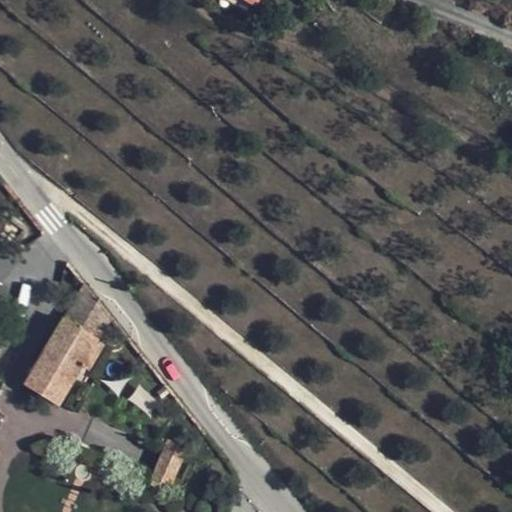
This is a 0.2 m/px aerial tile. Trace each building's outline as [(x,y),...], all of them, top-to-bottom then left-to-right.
[(0,214),(0,247),(5,251),(20,230),(0,214)] [(131,343),(86,288),(27,387),(59,405),(80,371),(88,377),(97,364),(106,370),(131,343)] [(455,315),(421,291),(409,306),(442,333),(455,315)] [(511,387),(511,351),(485,330),(470,349),(504,378),(503,381),(511,387)] [(143,357),(131,343),(106,370),(119,381),(143,357)]
